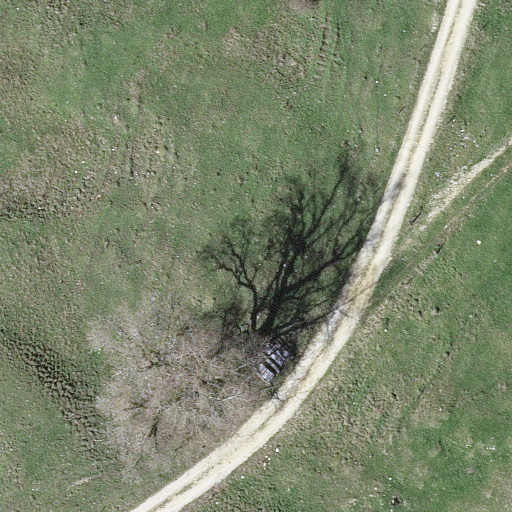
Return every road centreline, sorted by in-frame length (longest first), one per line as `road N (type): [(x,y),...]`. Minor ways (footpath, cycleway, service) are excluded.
road 1 (track): [(152,511),(265,424),(302,380),(393,206),(463,0)]
road 2 (track): [(353,290),(392,266),(511,151)]
